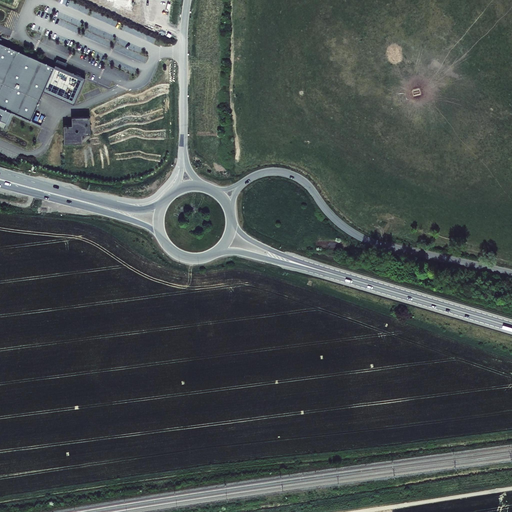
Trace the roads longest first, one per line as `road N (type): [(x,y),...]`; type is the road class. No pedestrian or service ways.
road 1 (unclassified): [(243,182),(272,171),(295,176),(363,238),(511,274)]
road 2 (primary): [(317,269),(511,326)]
road 3 (primary): [(164,201),(121,206),(0,174)]
road 4 (primary): [(0,184),(159,234)]
road 5 (track): [(357,511),(511,488)]
